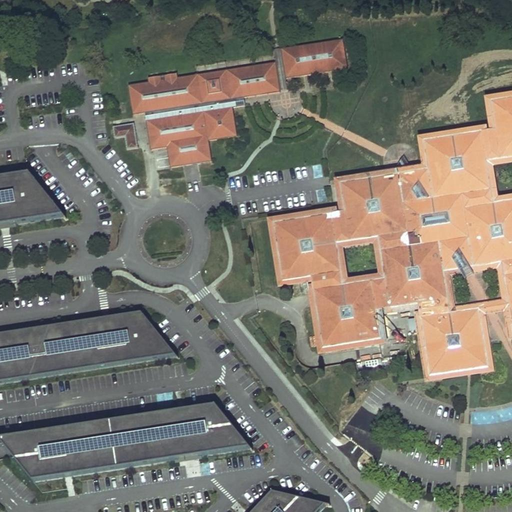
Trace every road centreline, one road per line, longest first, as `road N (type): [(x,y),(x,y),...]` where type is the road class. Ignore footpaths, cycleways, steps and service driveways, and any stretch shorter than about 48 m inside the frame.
road 1 (residential): [(401,511),(324,445),(185,269)]
road 2 (residential): [(185,269),(202,237),(192,215),(173,204),(141,212),(130,231),(132,254)]
road 3 (residential): [(132,254),(0,277)]
